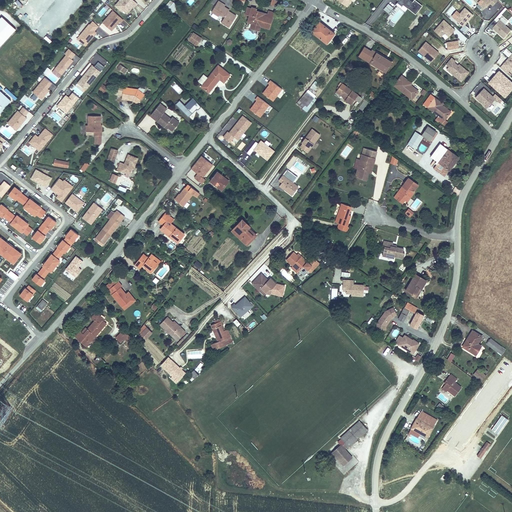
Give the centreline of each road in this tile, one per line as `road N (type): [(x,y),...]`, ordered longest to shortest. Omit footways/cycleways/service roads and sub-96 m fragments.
road 1 (tertiary): [(497,137),(461,203),(447,317),(377,458),(375,511)]
road 2 (residential): [(0,161),(97,44),(130,30),(156,0)]
road 3 (residential): [(182,167),(42,339)]
road 4 (residential): [(313,2),(182,167)]
road 5 (residential): [(313,2),(408,57),(457,99)]
road 6 (residential): [(35,258),(64,217),(0,162)]
